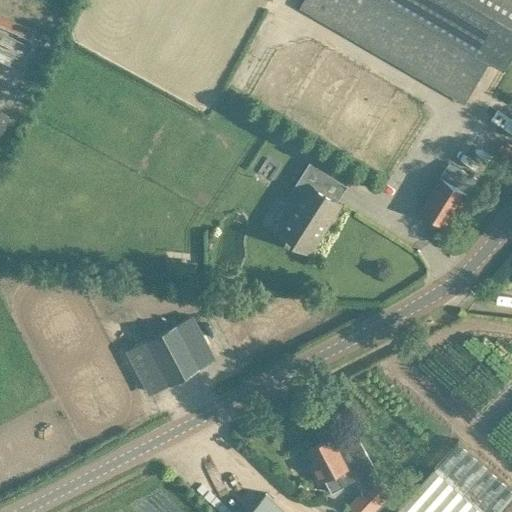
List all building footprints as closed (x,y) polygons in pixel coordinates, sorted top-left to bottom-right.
[(511,0),(302,0),(299,6),(466,103),(491,60),(504,68),(511,53),(511,0)] [(367,160),(395,175),(414,143),(413,146),(427,121),(427,111),(416,105),(397,105),(395,104),(395,93),(372,93),(372,116),(383,117),(383,130),(376,143),(376,144),(367,160)] [(0,132),(8,115),(0,111),(0,132)] [(349,185),(311,161),(288,198),(295,203),(277,230),(313,253),(345,203),(340,199),(349,185)] [(420,209),(448,227),(476,179),(449,162),(420,209)] [(167,259),(165,277),(193,279),(195,262),(167,259)] [(128,349),(151,391),(214,358),(192,315),(128,349)] [(392,492),(376,477),(378,476),(368,458),(359,440),(340,450),(332,436),(309,448),(316,463),(311,465),(319,481),(324,478),(332,492),(343,486),(356,479),(362,491),(348,505),(355,511),(379,511),(375,509),(392,492)] [(497,511),(511,496),(511,486),(459,439),(394,511),(497,511)] [(249,511),(289,511),(267,493),(249,511)]
